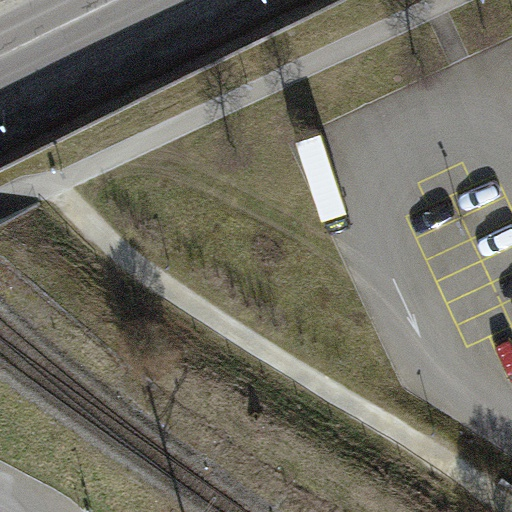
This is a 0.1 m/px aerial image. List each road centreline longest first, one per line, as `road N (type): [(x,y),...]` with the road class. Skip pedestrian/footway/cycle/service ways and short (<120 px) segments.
road 1 (track): [(52,179),(84,230),(511,506)]
road 2 (secondary): [(0,57),(115,0)]
